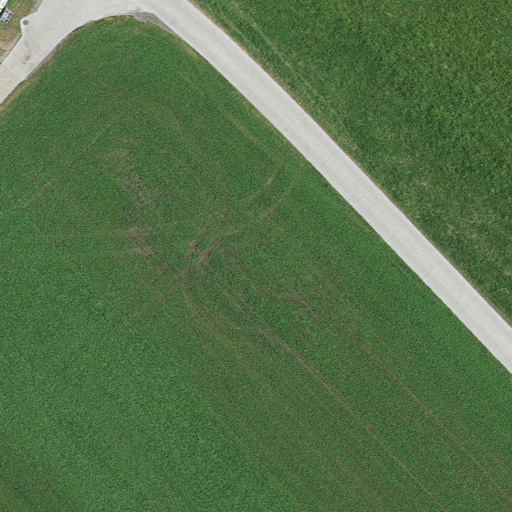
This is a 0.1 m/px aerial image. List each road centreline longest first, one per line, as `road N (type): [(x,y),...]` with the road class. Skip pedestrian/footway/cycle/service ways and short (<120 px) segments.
road 1 (unclassified): [(511,354),(231,60),(159,0)]
road 2 (track): [(107,0),(0,104)]
